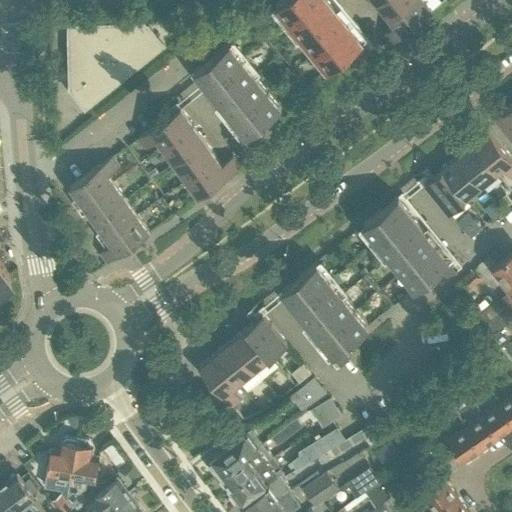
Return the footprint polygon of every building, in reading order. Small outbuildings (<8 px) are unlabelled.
[(346,54),(354,47),(364,39),(363,38),(332,0),(280,0),(276,3),(328,67),(346,54)] [(389,17),(410,0),(376,0),(389,17)] [(410,0),(389,17),(395,24),(403,33),(433,9),(425,0),(410,0)] [(86,106),(164,44),(146,21),(70,25),(71,87),(86,106)] [(390,28),(397,38),(403,33),(395,24),(390,28)] [(392,42),(397,38),(390,28),(384,33),(392,42)] [(368,44),(371,48),(375,45),(367,34),(363,38),(364,39),(368,44)] [(358,52),(368,44),(364,39),(354,47),(358,52)] [(283,105),(230,41),(195,70),(247,132),(248,133),(252,130),(257,126),(283,105)] [(178,101),(167,109),(171,114),(181,106),(178,101)] [(511,134),(511,101),(496,115),(511,134)] [(171,114),(167,109),(164,104),(159,108),(166,117),(171,114)] [(161,144),(192,121),(181,106),(171,114),(166,117),(156,125),(150,129),(157,139),(161,144)] [(192,121),(161,144),(173,161),(204,138),(192,121)] [(251,138),(261,131),(257,126),(252,130),(248,133),(251,138)] [(146,132),(153,142),(157,139),(150,129),(146,132)] [(473,143),(497,173),(505,167),(511,175),(511,156),(489,129),(473,143)] [(149,145),(153,142),(146,132),(142,135),(149,145)] [(255,142),(251,138),(248,133),(247,132),(242,136),(250,146),(255,142)] [(186,178),(217,156),(204,138),(173,161),(186,178)] [(480,186),(497,173),(473,143),(456,156),(480,186)] [(226,157),(235,169),(241,165),(232,153),(226,157)] [(229,173),(221,161),(217,156),(186,178),(198,195),(229,173)] [(440,168),(465,199),(480,186),(456,156),(440,168)] [(106,160),(113,171),(117,168),(110,157),(106,160)] [(229,173),(235,169),(226,157),(221,161),(229,173)] [(109,174),(113,171),(106,160),(101,163),(109,174)] [(113,179),(109,174),(101,163),(71,185),(80,198),(75,202),(77,204),(113,179)] [(430,177),(435,173),(427,164),(423,168),(426,172),(430,177)] [(158,172),(155,168),(150,172),(153,176),(158,172)] [(450,211),(465,199),(440,168),(435,173),(430,177),(425,181),(450,211)] [(426,172),(417,180),(421,184),(425,181),(430,177),(426,172)] [(113,179),(77,204),(81,210),(86,207),(94,218),(125,196),(113,179)] [(416,287),(433,273),(442,266),(450,259),(449,258),(398,195),(364,223),(416,287)] [(102,239),(137,213),(125,196),(94,218),(104,231),(99,235),(102,239)] [(112,243),(119,253),(150,230),(137,213),(102,239),(107,246),(112,243)] [(472,236),(482,227),(474,218),(463,227),(472,236)] [(106,247),(114,257),(119,253),(112,243),(107,246),(106,247)] [(108,261),(114,257),(106,247),(101,251),(108,261)] [(511,252),(495,266),(511,287),(511,252)] [(450,259),(454,263),(458,268),(463,264),(454,253),(449,258),(450,259)] [(445,270),(454,263),(450,259),(442,266),(445,270)] [(0,279),(9,272),(0,260),(0,279)] [(335,352),(344,345),(370,324),(318,260),(283,288),(334,351),(335,352)] [(454,263),(445,270),(449,275),(458,268),(454,263)] [(471,287),(483,277),(476,268),(464,277),(471,287)] [(511,317),(511,288),(497,299),(511,317)] [(499,330),(511,319),(511,317),(497,299),(484,310),(498,328),(499,330)] [(255,311),(259,316),(264,312),(269,309),(265,303),(255,311)] [(259,316),(255,311),(252,306),(247,311),(254,320),(259,316)] [(487,336),(498,328),(484,310),(473,318),(487,336)] [(248,325),(272,355),(288,342),(264,312),(259,316),(254,320),(248,325)] [(256,368),(272,355),(248,325),(232,338),(256,368)] [(216,351),(240,381),(256,368),(232,338),(216,351)] [(339,356),(348,350),(344,345),(335,352),(339,356)] [(339,356),(342,361),(351,354),(348,350),(339,356)] [(234,386),(240,381),(216,351),(200,364),(233,405),(243,396),(234,386)] [(342,361),(339,356),(335,352),(334,351),(329,354),(338,365),(342,361)] [(300,380),(311,371),(304,362),(293,371),(300,380)] [(479,370),(486,379),(493,374),(486,365),(479,370)] [(478,385),(486,379),(479,370),(472,375),(478,385)] [(314,375),(291,394),(301,409),(328,392),(314,375)] [(442,390),(448,400),(455,395),(449,385),(442,390)] [(274,390),(266,396),(271,403),(279,396),(274,390)] [(440,405),(448,400),(442,390),(434,396),(440,405)] [(511,394),(501,402),(511,417),(511,394)] [(311,408),(322,426),(342,414),(331,396),(311,408)] [(499,436),(511,427),(511,417),(501,402),(484,414),(499,436)] [(466,426),(482,448),(499,436),(484,414),(466,426)] [(370,444),(377,440),(367,424),(345,438),(326,449),(331,457),(364,435),(370,444)] [(326,449),(345,438),(338,426),(299,450),(301,453),(290,460),(295,467),(326,449)] [(466,426),(449,438),(464,460),(482,448),(466,426)] [(288,435),(284,429),(282,427),(281,428),(273,435),(278,442),(288,435)] [(262,443),(251,428),(208,460),(218,474),(239,458),(262,443)] [(70,476),(78,437),(66,435),(62,438),(60,448),(52,446),(47,473),(70,476)] [(94,480),(99,455),(90,453),(92,443),(89,439),(78,437),(70,476),(72,476),(69,490),(79,492),(86,487),(88,479),(94,480)] [(218,474),(228,487),(257,466),(271,455),(268,450),(262,443),(239,458),(218,474)] [(240,503),(266,484),(280,473),(283,471),(271,455),(257,466),(228,487),(240,503)] [(327,468),(303,485),(316,504),(340,487),(327,468)] [(365,491),(379,481),(381,480),(373,469),(357,479),(365,491)] [(37,511),(29,502),(36,496),(18,473),(1,486),(21,511),(37,511)] [(242,506),(246,511),(262,511),(291,491),(291,490),(292,489),(286,480),(280,473),(266,484),(268,487),(242,506)] [(87,511),(105,511),(130,494),(117,477),(93,494),(100,503),(87,511)] [(437,511),(458,495),(445,478),(424,495),(437,511)] [(376,506),(386,499),(390,496),(379,481),(365,491),(368,496),(376,506)] [(21,511),(1,486),(0,486),(0,511),(21,511)] [(291,491),(262,511),(288,511),(300,503),(291,491)] [(347,510),(368,496),(365,491),(344,505),(347,510)] [(57,506),(67,499),(62,492),(52,500),(57,506)] [(143,511),(130,494),(105,511),(143,511)] [(436,511),(470,511),(458,495),(437,511),(436,511)] [(67,499),(57,506),(61,511),(64,511),(73,506),(67,499)] [(394,511),(386,499),(376,506),(370,510),(370,511),(394,511)]
